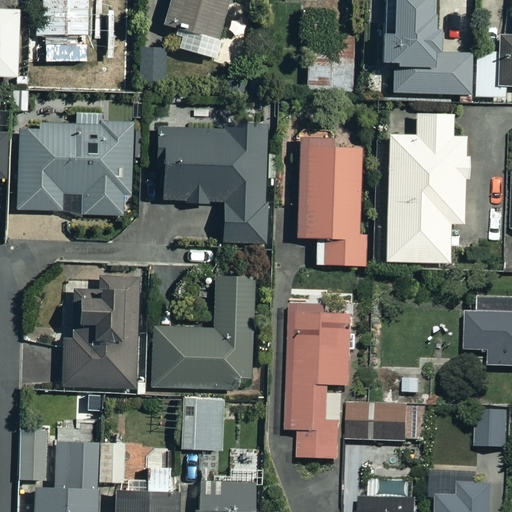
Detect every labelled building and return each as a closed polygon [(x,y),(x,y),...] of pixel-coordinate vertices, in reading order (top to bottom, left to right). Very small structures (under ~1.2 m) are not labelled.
[(85,0),(48,0),(48,58),(85,59),(85,0)] [(165,0),(156,28),(174,34),(170,48),(207,60),(227,0),(165,0)] [(430,0),(380,0),(380,64),(389,64),(389,94),(462,95),(463,55),(430,54),(430,0)] [(14,10),(0,9),(0,76),(12,77),(14,10)] [(337,12),(299,12),(299,39),(337,39),(337,12)] [(511,37),(499,37),(497,87),(511,87),(511,37)] [(492,54),(473,54),(473,97),(491,97),(492,54)] [(449,116),(414,115),(413,136),(386,135),(382,262),(444,264),(445,224),(460,224),(462,138),(448,138),(449,116)] [(125,215),(129,128),(16,123),(11,209),(125,215)] [(259,125),(218,125),(219,129),(155,130),(156,202),(218,202),(218,244),(260,243),(259,125)] [(330,134),(295,136),(302,240),(317,239),(319,267),(363,264),(356,148),(331,150),(330,134)] [(135,279),(95,277),(94,291),(70,290),(68,339),(59,339),(57,385),(130,389),(135,279)] [(248,279),(210,278),(210,328),(149,328),(148,388),(247,389),(248,279)] [(511,297),(473,297),(473,315),(461,315),(461,351),(485,351),(484,367),(511,367),(511,297)] [(348,315),(287,314),(286,429),(295,429),(294,458),(338,459),(339,404),(323,404),(324,385),(348,385),(348,315)] [(423,370),(383,370),(384,392),(423,391),(423,370)] [(219,397),(177,397),(177,449),(219,450),(219,397)] [(423,403),(345,405),(346,441),(424,439),(423,403)] [(504,410),(472,410),(472,447),(503,447),(504,410)] [(45,431),(16,431),(17,480),(45,480),(45,431)] [(121,445),(53,442),(51,490),(31,489),(30,511),(91,511),(92,482),(120,483),(121,445)] [(172,511),(175,469),(144,467),(143,491),(111,489),(109,511),(172,511)] [(252,511),(252,481),(195,481),(195,511),(252,511)] [(488,511),(489,484),(454,483),(453,496),(433,495),(432,511),(488,511)] [(412,511),(413,501),(352,500),(351,511),(412,511)]
